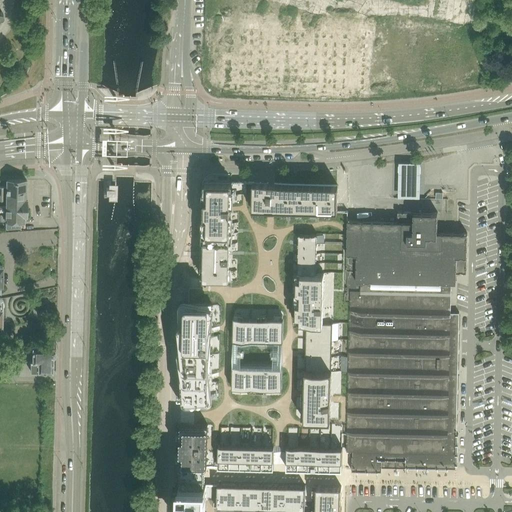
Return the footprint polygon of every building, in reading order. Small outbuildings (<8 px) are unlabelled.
[(421,162),(399,161),(398,196),(420,197),(421,162)] [(0,186),(0,193),(24,194),(25,189),(26,189),(26,187),(27,187),(28,182),(27,182),(27,180),(7,180),(6,187),(0,186)] [(205,231),(204,279),(230,279),(238,279),(238,278),(233,278),(233,258),(237,258),(239,258),(240,203),(238,203),(234,203),(235,189),(234,189),(234,182),(232,182),(232,181),(206,181),(205,197),(205,214),(205,231)] [(252,208),(252,209),(253,209),(260,209),(267,209),(267,210),(268,210),(268,209),(274,210),(275,210),(281,210),(282,210),(288,210),(289,210),(296,210),(303,210),(303,211),(304,211),(304,210),(310,210),(310,211),(311,211),(317,211),(318,211),(324,211),(325,211),(332,211),(336,211),(337,211),(338,211),(338,210),(338,203),(338,197),(338,188),(338,186),(338,185),(338,184),(337,184),(333,184),(332,184),(326,184),(325,184),(319,184),(318,184),(312,184),(311,184),(304,184),(304,183),(304,184),(297,183),(296,183),(290,183),(289,183),(283,183),(282,183),(276,183),(275,183),(268,183),(261,183),(261,182),(260,182),(260,183),(254,182),(253,182),(253,183),(253,184),(253,186),(253,187),(253,194),(252,194),(252,195),(253,195),(252,200),(252,201),(252,208)] [(24,199),(24,194),(0,193),(0,199),(6,200),(6,206),(6,207),(26,207),(26,199),(24,199)] [(26,216),(26,207),(6,207),(6,206),(0,206),(0,219),(6,220),(6,229),(21,228),(21,221),(24,221),(24,216),(26,216)] [(459,351),(459,332),(460,324),(460,312),(451,311),(452,282),(456,282),(456,273),(461,273),(467,273),(467,272),(467,242),(467,232),(458,232),(437,232),(438,212),(412,211),(404,210),(398,210),(398,220),(348,219),(348,236),(347,243),(347,268),(347,278),(346,300),(350,300),(350,316),(350,317),(350,320),(349,355),(349,359),(349,381),(348,389),(348,400),(347,452),(353,452),(352,471),(368,472),(382,472),(382,467),(408,468),(426,468),(457,468),(458,432),(459,355),(459,351)] [(296,302),(296,315),(297,315),(297,322),(307,322),(304,420),(331,420),(331,380),(333,321),(323,321),(325,233),(299,233),(298,277),(297,277),(297,291),(298,291),(297,302),(296,302)] [(179,345),(178,398),(209,399),(210,399),(212,302),(211,302),(189,301),(181,301),(179,345)] [(234,315),(233,338),(234,338),(234,339),(283,340),(284,340),(284,317),(283,317),(283,318),(274,318),(274,316),(266,316),(266,318),(258,318),(258,316),(244,316),(244,317),(235,317),(235,315),(234,315)] [(53,348),(53,347),(33,347),(33,360),(31,360),(31,371),(52,371),(53,357),(55,354),(55,351),(53,348)] [(233,364),(232,387),(233,387),(233,386),(233,385),(243,386),(242,387),(257,387),(257,386),(265,386),(265,387),(273,388),(273,386),(282,386),(282,387),(282,388),(283,388),(283,365),(282,365),(234,364),(233,364)] [(209,511),(209,510),(206,510),(207,491),(215,492),(215,484),(215,483),(205,483),(205,482),(205,480),(205,479),(205,469),(205,466),(216,466),(216,457),(207,457),(208,423),(192,423),(182,422),(182,423),(181,430),(177,430),(177,437),(181,437),(181,451),(177,451),(177,458),(181,458),(181,465),(182,465),(182,466),(182,468),(182,469),(182,479),(182,481),(182,482),(180,482),(179,511),(209,511)] [(219,443),(218,466),(230,466),(231,443),(219,443)] [(231,443),(230,466),(241,466),(241,443),(231,443)] [(241,443),(241,466),(252,467),(252,444),(241,443)] [(252,444),(252,467),(262,467),(263,444),(252,444)] [(263,444),(262,467),(274,467),(275,444),(263,444)] [(287,444),(287,467),(298,468),(299,445),(287,444)] [(299,445),(298,468),(309,468),(310,445),(299,445)] [(310,445),(309,468),(320,468),(321,445),(310,445)] [(321,445),(320,468),(331,468),(331,445),(321,445)] [(332,445),(332,469),(344,469),(344,446),(332,445)] [(218,483),(218,506),(229,506),(230,483),(218,483)] [(230,483),(229,506),(240,506),(240,483),(230,483)] [(240,483),(240,506),(251,507),(251,484),(240,483)] [(251,484),(251,507),(262,507),(262,484),(251,484)] [(262,484),(262,507),(272,507),(273,484),(262,484)] [(273,484),(272,507),(283,507),(284,484),(273,484)] [(284,484),(283,507),(294,508),(294,485),(284,484)] [(294,485),(294,508),(306,508),(306,485),(294,485)] [(340,511),(342,485),(313,485),(313,499),(317,499),(316,506),(316,511),(340,511)]
